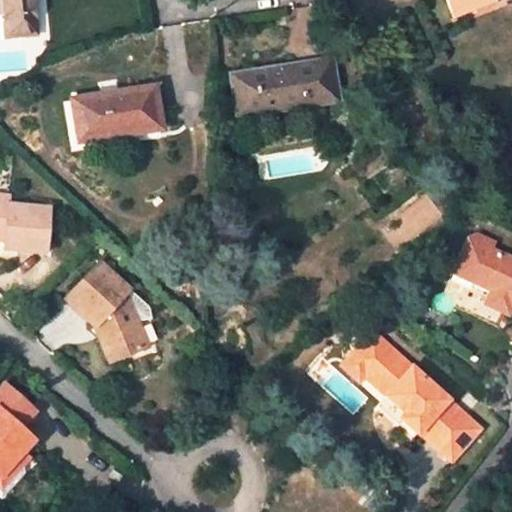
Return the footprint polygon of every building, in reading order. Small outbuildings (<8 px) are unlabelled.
[(38,35),(34,0),(0,0),(0,17),(1,17),(3,39),(38,35)] [(494,0),(447,0),(454,17),(495,1),(494,0)] [(330,61),(233,77),(239,115),(335,99),(330,61)] [(72,101),(79,141),(159,128),(152,88),(72,101)] [(392,145),(384,151),(393,164),(401,158),(392,145)] [(8,198),(0,196),(0,240),(3,241),(2,248),(44,252),(47,210),(7,205),(8,198)] [(511,258),(491,249),(493,244),(477,236),(468,239),(455,268),(475,277),(472,282),(490,290),(511,300),(511,302),(510,307),(511,308),(511,258)] [(66,299),(95,325),(99,322),(106,329),(99,336),(110,363),(147,347),(136,321),(148,319),(146,309),(98,265),(66,299)] [(453,273),(472,282),(475,277),(455,268),(453,273)] [(507,314),(510,307),(511,302),(511,300),(490,290),(484,304),(507,314)] [(99,322),(95,325),(99,336),(106,329),(99,322)] [(419,433),(451,462),(480,429),(373,332),(347,361),(364,376),(384,395),(405,413),(400,419),(417,435),(419,433)] [(359,382),(364,376),(347,361),(342,366),(359,382)] [(0,476),(24,449),(32,440),(19,428),(34,413),(3,386),(0,389),(0,476)] [(394,425),(400,419),(405,413),(384,395),(374,407),(394,425)] [(24,449),(0,476),(0,491),(1,493),(32,458),(24,449)]
